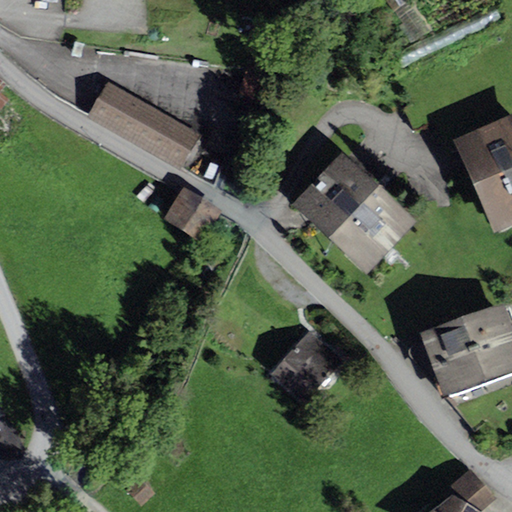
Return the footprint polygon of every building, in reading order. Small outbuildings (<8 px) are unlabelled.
[(200,135),(109,82),(89,117),(180,169),(200,135)] [(511,114),(452,140),(492,231),(511,222),(511,114)] [(342,151),(293,204),(368,274),(417,221),(342,151)] [(221,211),(183,188),(164,219),(202,242),(221,211)] [(511,323),(505,303),(422,332),(444,395),(511,370),(511,323)] [(310,339),(269,380),(297,407),(338,366),(310,339)] [(141,482),(125,495),(137,511),(154,499),(141,482)] [(455,511),(438,503),(426,511),(455,511)]
